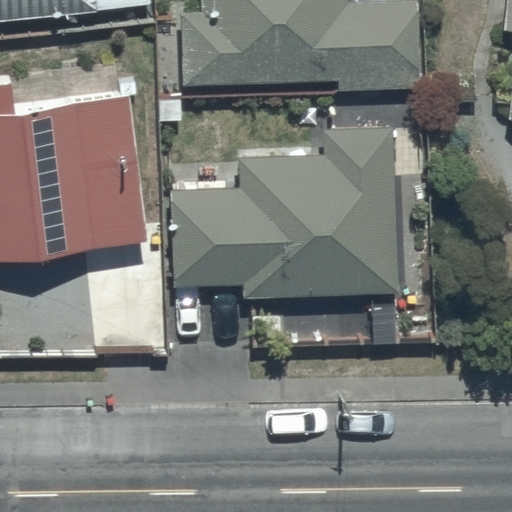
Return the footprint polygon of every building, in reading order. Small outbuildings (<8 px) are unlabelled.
[(0,0),(0,11),(122,0),(0,0)] [(177,6),(177,78),(334,73),(334,84),(415,84),(414,0),(196,0),(196,6),(177,6)] [(511,22),(511,39),(503,110),(511,110),(511,0),(501,0),(499,21),(511,22)] [(0,248),(143,232),(125,84),(13,97),(10,71),(0,71),(0,248)] [(168,180),(170,278),(240,277),(241,289),(393,285),(389,119),(320,121),(321,146),(234,148),(235,179),(168,180)]
